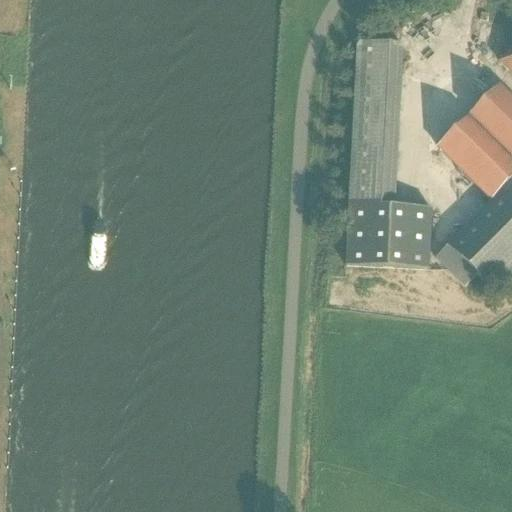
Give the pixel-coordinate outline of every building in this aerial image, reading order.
[(415,24),(424,41),(436,35),(427,18),(415,24)] [(387,207),(390,135),(395,46),(358,44),(346,264),(384,266),(384,265),(435,269),(438,211),(387,207)] [(511,50),(499,63),(511,75),(511,50)] [(471,112),(511,152),(511,97),(499,84),(471,112)] [(511,179),(511,152),(471,112),(436,148),(490,202),(511,179)] [(511,270),(511,183),(446,247),(490,292),(511,270)]
